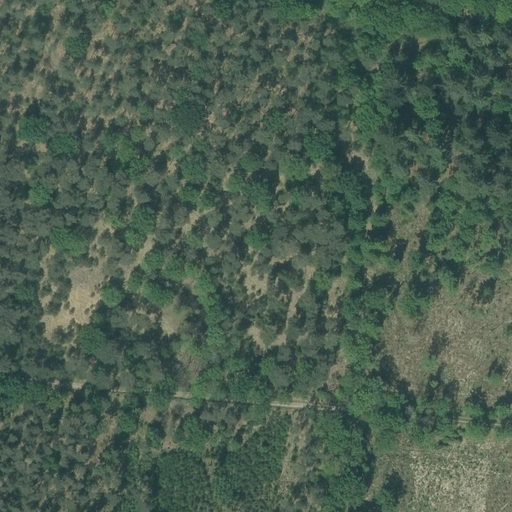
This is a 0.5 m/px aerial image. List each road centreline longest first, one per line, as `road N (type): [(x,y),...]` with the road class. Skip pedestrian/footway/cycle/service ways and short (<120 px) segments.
road 1 (track): [(334,511),(382,0)]
road 2 (track): [(0,380),(511,428)]
road 3 (track): [(365,174),(511,193)]
road 4 (track): [(511,27),(380,0)]
